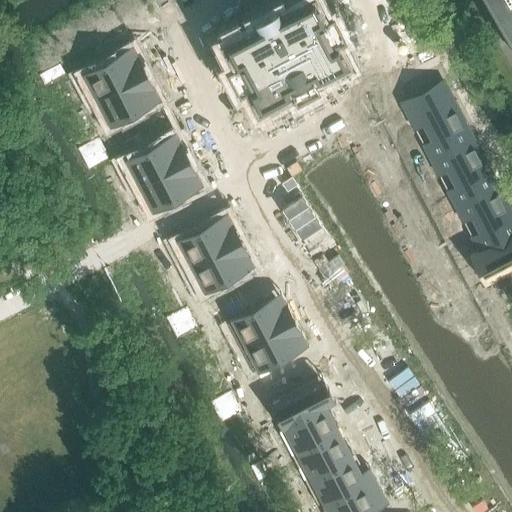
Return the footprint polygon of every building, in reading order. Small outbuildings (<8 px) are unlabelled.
[(223,44),(217,47),(226,65),(226,66),(238,89),(245,86),(257,109),(292,91),(295,97),(318,85),(315,78),(350,60),(338,37),(343,34),(344,33),(332,10),(326,0),(294,0),(279,9),(276,4),(274,5),(275,5),(255,16),(255,15),(253,16),(255,21),(220,39),(223,44)] [(511,0),(486,0),(511,44),(511,43),(511,0)] [(431,49),(417,56),(421,65),(435,57),(431,49)] [(125,52),(85,73),(97,98),(138,76),(125,52)] [(63,62),(42,73),(48,84),(69,72),(63,62)] [(138,76),(97,98),(110,122),(151,101),(138,76)] [(445,92),(414,108),(438,155),(469,139),(445,92)] [(102,135),(81,147),(86,157),(107,146),(102,135)] [(168,137),(127,158),(140,183),(180,162),(168,137)] [(469,139),(438,155),(462,201),(493,185),(469,139)] [(107,146),(86,157),(92,168),(113,157),(107,146)] [(180,162),(140,183),(153,207),(193,186),(180,162)] [(511,220),(493,185),(462,201),(486,246),(469,254),(469,256),(470,255),(470,256),(477,252),(511,234),(511,220)] [(220,217),(179,239),(192,263),(233,242),(220,217)] [(146,220),(125,231),(130,242),(151,231),(146,220)] [(151,231),(130,242),(136,252),(157,241),(151,231)] [(511,234),(477,252),(491,278),(484,281),(484,282),(483,282),(484,283),(511,268),(511,234)] [(233,242),(192,263),(205,288),(245,266),(233,242)] [(273,297),(232,318),(245,343),(286,321),(273,297)] [(192,303),(171,314),(176,325),(197,314),(192,303)] [(197,314),(176,325),(182,336),(203,325),(197,314)] [(286,321),(245,343),(258,367),(299,346),(286,321)] [(317,377),(278,397),(290,421),(284,424),(284,425),(330,401),(317,377)] [(237,387),(216,398),(221,409),(243,398),(237,387)] [(243,398),(221,409),(227,419),(248,408),(243,398)] [(330,401),(284,425),(298,451),(337,430),(324,406),(330,402),(330,401)] [(337,430),(298,451),(311,476),(350,456),(337,430)] [(350,456),(311,476),(324,502),(370,478),(369,477),(363,480),(350,456)] [(262,460),(251,466),(255,473),(265,467),(262,460)] [(265,467),(255,473),(259,480),(269,475),(265,467)] [(370,478),(324,502),(325,503),(331,499),(337,511),(363,511),(382,502),(370,478)]
